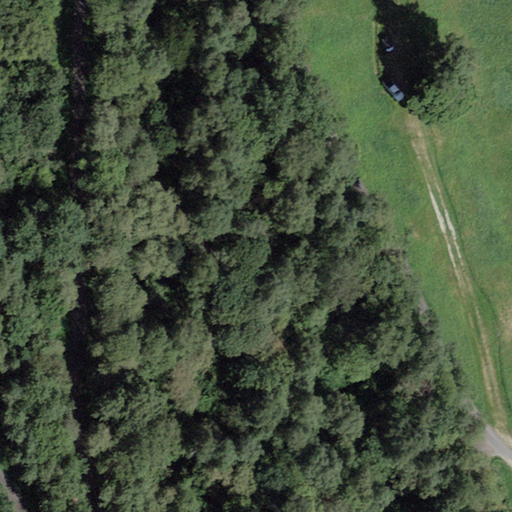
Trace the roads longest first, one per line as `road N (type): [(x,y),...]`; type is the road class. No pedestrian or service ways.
road 1 (track): [(285,0),(343,172),(511,464)]
road 2 (track): [(99,511),(76,240),(88,0)]
road 3 (track): [(397,0),(511,463)]
